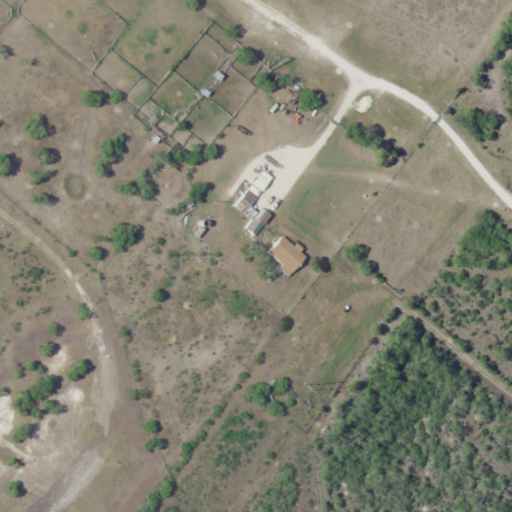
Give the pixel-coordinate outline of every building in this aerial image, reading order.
[(233,207),(249,218),(254,212),(247,207),(254,197),(245,190),(233,207)] [(303,256),(280,235),(265,252),(280,266),(277,269),(285,277),(303,256)] [(52,380),(71,366),(63,354),(43,369),(52,380)] [(55,391),(72,407),(83,395),(67,379),(55,391)] [(0,393),(0,412),(14,404),(6,390),(0,393)] [(40,446),(61,424),(51,414),(30,436),(40,446)] [(106,503),(131,473),(126,469),(116,481),(108,474),(99,484),(89,475),(83,483),(91,490),(82,500),(93,508),(101,499),(106,503)]
